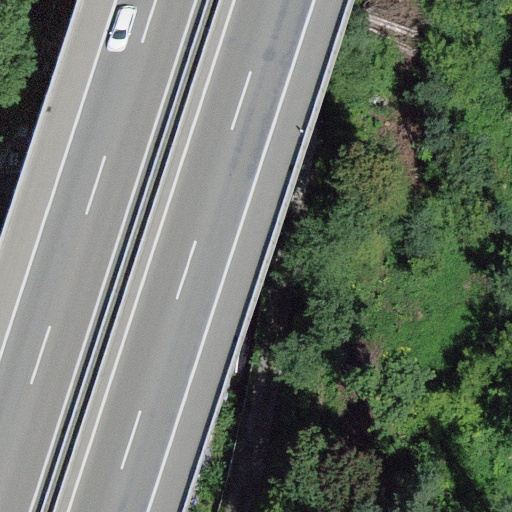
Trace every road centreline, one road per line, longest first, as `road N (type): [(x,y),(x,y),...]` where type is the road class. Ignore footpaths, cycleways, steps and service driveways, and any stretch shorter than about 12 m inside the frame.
road 1 (motorway): [(110,511),(277,0)]
road 2 (track): [(262,511),(423,0)]
road 3 (motorway): [(154,0),(0,481)]
